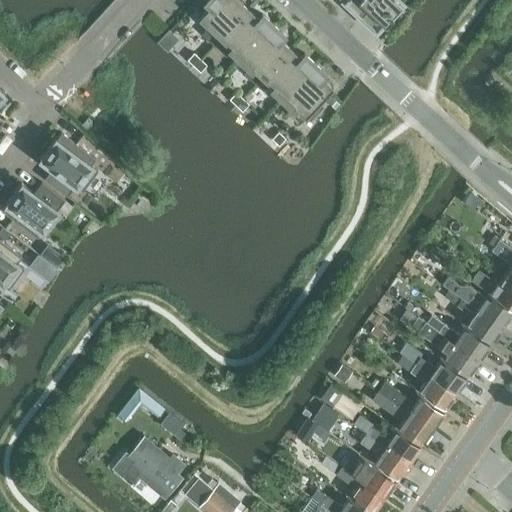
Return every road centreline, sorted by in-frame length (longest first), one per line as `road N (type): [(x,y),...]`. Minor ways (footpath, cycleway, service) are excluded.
road 1 (residential): [(511,194),(299,0)]
road 2 (residential): [(137,0),(39,109)]
